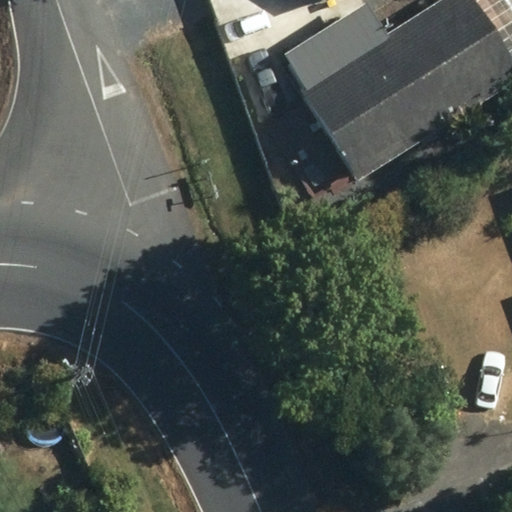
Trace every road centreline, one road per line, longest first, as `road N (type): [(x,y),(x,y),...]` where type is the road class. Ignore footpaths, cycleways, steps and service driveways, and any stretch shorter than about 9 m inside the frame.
road 1 (tertiary): [(261,511),(209,396),(176,345),(148,313),(79,276)]
road 2 (residential): [(57,0),(115,156),(79,276)]
